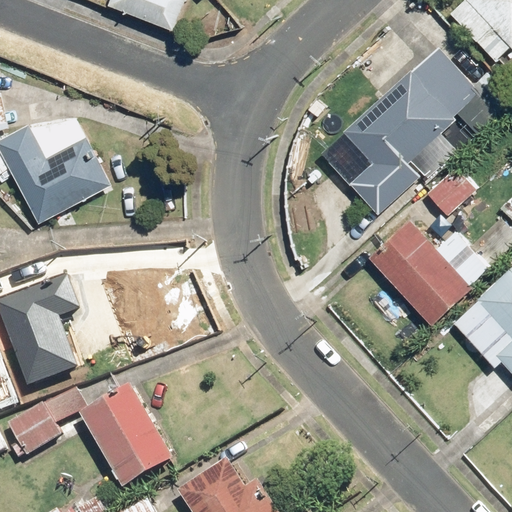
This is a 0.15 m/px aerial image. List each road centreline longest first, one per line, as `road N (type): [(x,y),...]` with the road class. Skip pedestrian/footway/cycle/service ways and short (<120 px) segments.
road 1 (residential): [(449,511),(266,312),(244,250),(237,180),(252,108)]
road 2 (residential): [(0,6),(252,108)]
road 3 (residential): [(252,108),(271,71),(346,0)]
